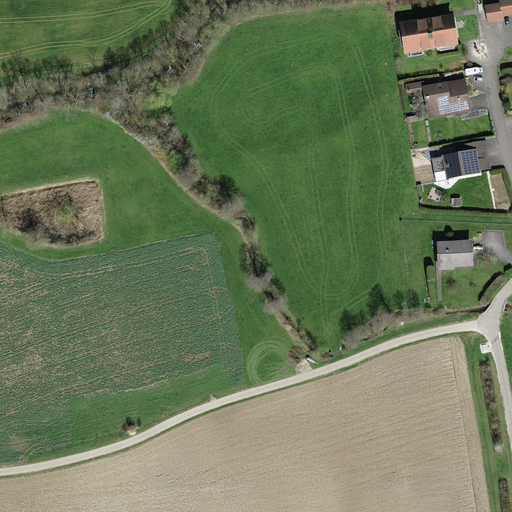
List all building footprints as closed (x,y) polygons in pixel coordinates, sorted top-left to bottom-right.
[(511,0),(500,0),(501,5),(486,7),(488,25),(502,23),(501,17),(511,15),(511,0)] [(455,19),(403,27),(407,54),(459,47),(455,19)] [(466,82),(424,88),(428,118),(469,112),(466,82)] [(477,153),(445,158),(448,178),(480,173),(477,153)] [(473,244),(438,245),(439,270),(474,268),(473,244)]
